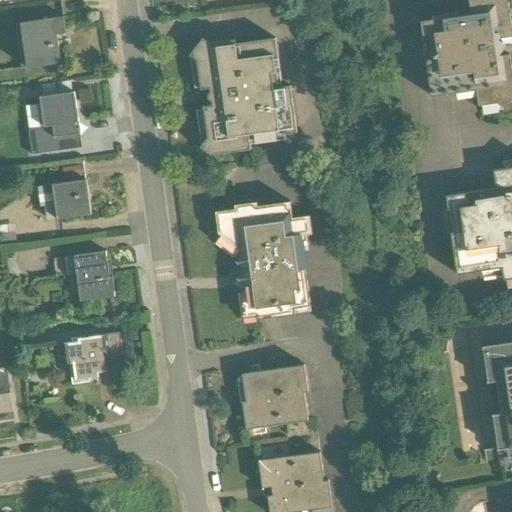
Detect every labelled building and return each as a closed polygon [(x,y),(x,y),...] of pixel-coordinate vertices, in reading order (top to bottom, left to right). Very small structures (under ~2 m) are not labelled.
[(483,107),(484,113),(506,111),(508,112),(511,106),(511,78),(509,55),(499,56),(505,47),(497,40),(511,37),(506,0),(468,0),(470,15),(459,17),(458,13),(433,17),(433,20),(420,23),(431,98),(456,94),(457,101),(476,98),(478,107),(483,107)] [(15,26),(21,71),(61,64),(57,35),(65,33),(63,17),(15,26)] [(200,148),(210,156),(250,151),(250,146),(285,140),(285,136),(297,133),(289,86),(278,88),(277,74),(281,73),(275,39),(236,45),(235,40),(208,44),(202,39),(189,56),(196,61),(200,91),(209,90),(209,93),(207,96),(208,100),(210,103),(210,107),(202,108),(207,139),(200,148)] [(81,149),(73,93),(71,93),(69,82),(40,86),(42,97),(39,98),(43,128),(27,130),(31,156),(81,149)] [(62,169),(63,180),(85,177),(83,166),(62,169)] [(511,168),(494,171),(496,189),(446,197),(448,211),(450,211),(453,232),(450,233),(456,276),(482,272),(483,281),(502,278),(503,281),(507,281),(508,287),(511,286),(511,168)] [(86,181),(37,188),(40,208),(45,207),(46,221),(90,215),(86,181)] [(235,210),(215,213),(218,234),(221,237),(216,243),(235,257),(239,251),(240,256),(235,263),(241,268),(242,271),(236,279),(237,280),(233,286),(240,291),(238,294),(241,319),(257,317),(257,321),(294,315),(294,309),(309,306),(305,270),(307,270),(302,236),(312,235),(309,217),(293,219),(290,202),(258,207),(257,203),(235,206),(235,210)] [(14,225),(0,227),(0,244),(16,243),(14,225)] [(105,253),(55,260),(57,277),(77,274),(80,302),(114,298),(111,277),(109,278),(105,253)] [(65,344),(68,365),(73,364),(75,381),(97,378),(97,373),(110,371),(110,376),(124,374),(119,334),(78,339),(78,342),(65,344)] [(497,398),(511,395),(511,342),(481,347),(487,383),(487,384),(495,383),(497,398)] [(307,392),(304,365),(242,374),(246,402),(242,403),(246,430),(308,421),(303,393),(307,392)] [(0,420),(12,419),(5,373),(0,373),(0,420)] [(511,395),(497,398),(499,414),(492,415),(492,416),(498,459),(511,457),(511,395)] [(268,511),(293,511),(331,507),(327,481),(323,481),(319,453),(257,461),(262,489),(270,488),(272,496),(267,497),(268,511)]
